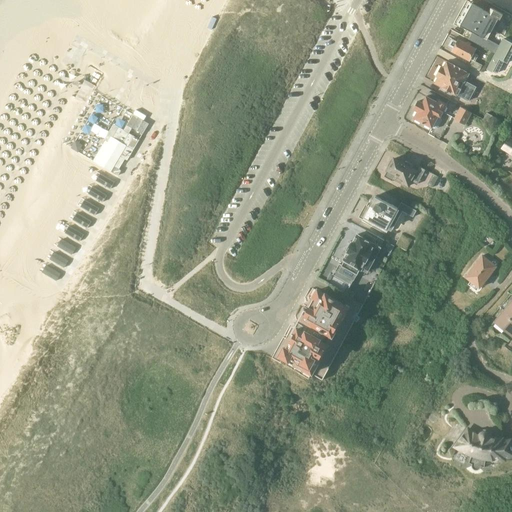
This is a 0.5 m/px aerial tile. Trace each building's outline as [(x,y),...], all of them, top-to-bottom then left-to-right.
[(499,45),(487,38),(497,18),(500,19),(503,14),(491,8),(489,13),(472,4),(460,25),(473,32),(469,39),(494,53),(499,45)] [(507,63),(511,52),(511,43),(503,38),(487,69),(492,72),(493,70),(498,72),(504,61),(507,63)] [(472,60),(470,65),(480,71),(482,66),(475,62),(478,56),(474,54),(476,49),(470,46),(471,44),(467,41),(466,44),(458,40),(457,42),(452,39),(448,46),(453,49),(452,52),(469,61),(470,59),(472,60)] [(477,79),(481,72),(480,71),(470,65),(466,72),(446,62),(443,68),(441,67),(436,77),(438,78),(435,84),(444,88),(443,90),(448,93),(449,91),(468,101),(475,87),(465,82),(469,75),(477,79)] [(419,101),(414,110),(418,112),(414,118),(422,123),(424,124),(432,128),(432,127),(435,129),(438,128),(442,121),(441,117),(447,105),(438,100),(436,102),(426,97),(423,103),(419,101)] [(471,114),(461,108),(454,119),(465,125),(471,114)] [(487,113),(484,120),(497,127),(500,120),(487,113)] [(511,141),(509,140),(502,148),(511,154),(511,141)] [(135,154),(118,144),(103,170),(120,180),(135,154)] [(418,166),(416,170),(411,168),(413,165),(403,159),(401,163),(393,159),(392,161),(390,161),(387,166),(388,168),(384,177),(392,182),(394,179),(408,186),(411,181),(417,184),(425,170),(418,166)] [(438,177),(433,174),(427,185),(432,188),(438,177)] [(106,200),(93,191),(87,200),(100,209),(106,200)] [(363,217),(373,223),(371,226),(384,234),(386,230),(391,232),(402,211),(406,214),(407,214),(413,217),(416,211),(401,202),(398,209),(375,196),(363,217)] [(99,213),(85,205),(79,213),(93,222),(99,213)] [(89,228),(75,219),(70,228),(84,236),(89,228)] [(357,235),(352,243),(343,260),(344,261),(341,266),(357,275),(359,270),(361,270),(362,270),(367,272),(380,248),(372,243),(374,239),(364,233),(361,238),(357,235)] [(79,245),(66,237),(61,245),(75,253),(79,245)] [(70,259),(57,252),(52,260),(64,268),(70,259)] [(477,290),(479,288),(496,267),(482,256),(465,277),(471,281),(469,284),(477,290)] [(360,284),(352,280),(345,294),(358,300),(364,287),(359,285),(360,284)] [(325,295),(317,290),(313,298),(311,302),(313,304),(311,308),(308,307),(306,311),(303,310),(300,315),(303,317),(302,319),(302,320),(298,329),(297,328),(295,331),(293,329),(290,334),(293,336),(290,341),(286,349),(283,355),(296,362),(295,364),(311,373),(331,335),(347,307),(339,302),(325,294),(325,295)] [(511,302),(496,322),(511,335),(511,333),(511,302)] [(463,451),(471,455),(468,463),(471,464),(471,467),(473,469),(476,470),(479,469),(481,467),(484,467),(485,459),(489,460),(494,460),(498,460),(498,457),(503,457),(507,457),(510,456),(511,456),(511,437),(511,438),(502,439),(502,442),(498,442),(498,439),(494,439),(491,439),(489,438),(489,435),(481,433),(479,435),(477,434),(474,433),(471,431),(467,429),(455,446),(463,451)]
